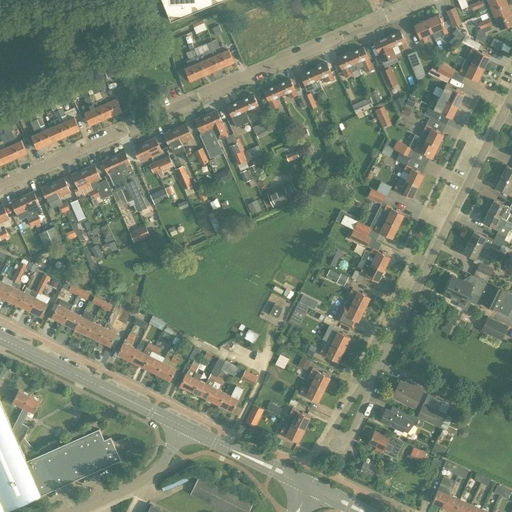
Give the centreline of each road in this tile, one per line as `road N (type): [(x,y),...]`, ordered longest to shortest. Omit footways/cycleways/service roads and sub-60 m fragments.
road 1 (residential): [(0,184),(425,0)]
road 2 (residential): [(366,385),(511,95)]
road 3 (secondary): [(183,427),(0,340)]
road 4 (residential): [(366,385),(345,446),(325,436),(357,389)]
road 5 (unclassified): [(75,511),(151,473),(183,427)]
road 6 (secondary): [(309,487),(183,427)]
